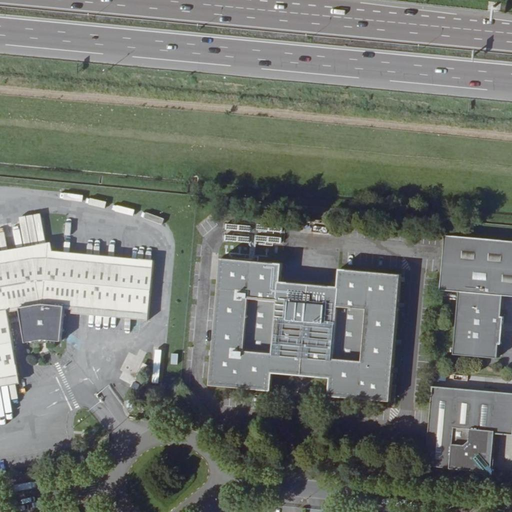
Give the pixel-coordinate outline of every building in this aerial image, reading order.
[(333,217),(307,214),(307,226),(332,229),(333,217)] [(511,244),(447,240),(442,294),(461,297),(456,358),(499,363),(504,319),(501,319),(503,299),(511,299),(511,244)] [(0,381),(25,376),(16,321),(18,321),(17,312),(26,311),(32,343),(50,340),(66,342),(69,309),(77,310),(77,313),(154,322),(161,262),(60,252),(59,242),(0,252),(0,381)] [(330,401),(393,407),(405,278),(343,272),(341,290),(284,284),(286,266),(223,260),(210,389),(273,395),(275,378),(332,384),(330,401)] [(0,388),(26,384),(25,376),(0,381),(0,388)] [(511,398),(433,391),(425,471),(491,478),(495,438),(511,440),(511,398)]
